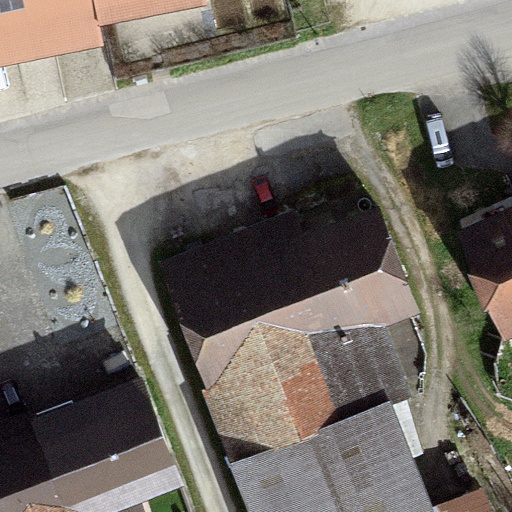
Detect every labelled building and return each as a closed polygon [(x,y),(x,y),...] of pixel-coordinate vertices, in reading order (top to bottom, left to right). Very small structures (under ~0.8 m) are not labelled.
[(0,0),(0,54),(107,36),(102,9),(100,0),(0,0)] [(100,0),(102,9),(153,0),(100,0)] [(241,441),(387,386),(358,312),(420,288),(389,208),(305,240),(295,215),(172,262),(241,441)] [(511,210),(477,225),(511,308),(511,210)] [(146,373),(0,421),(0,511),(111,511),(105,492),(178,467),(146,373)] [(435,511),(387,386),(241,441),(268,511),(435,511)]
